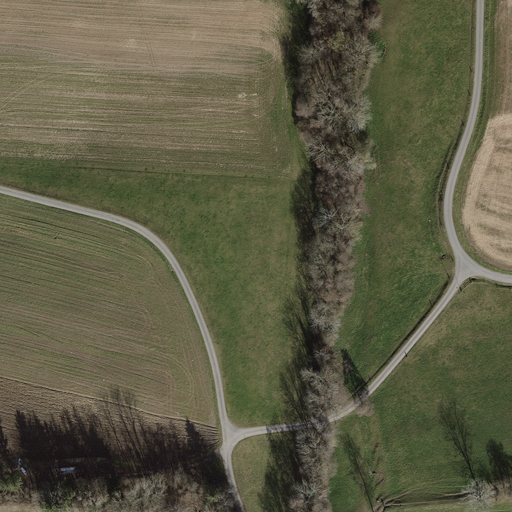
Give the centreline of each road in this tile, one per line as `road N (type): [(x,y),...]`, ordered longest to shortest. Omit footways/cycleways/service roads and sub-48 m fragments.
road 1 (unclassified): [(226,433),(215,362),(166,250),(117,219),(0,188)]
road 2 (unclassified): [(226,433),(307,424),(356,403),(468,266)]
road 3 (unclassified): [(468,266),(453,240),(448,195),(476,96),(480,0)]
road 4 (track): [(227,447),(171,469),(0,489)]
